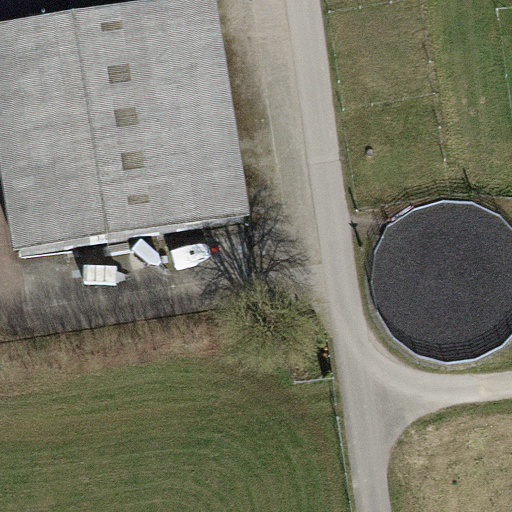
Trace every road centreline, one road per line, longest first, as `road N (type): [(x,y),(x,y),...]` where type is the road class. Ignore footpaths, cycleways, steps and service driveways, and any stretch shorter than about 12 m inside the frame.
road 1 (residential): [(374,511),(306,0)]
road 2 (unknown): [(340,252),(55,311),(0,302)]
road 3 (track): [(361,402),(511,383)]
